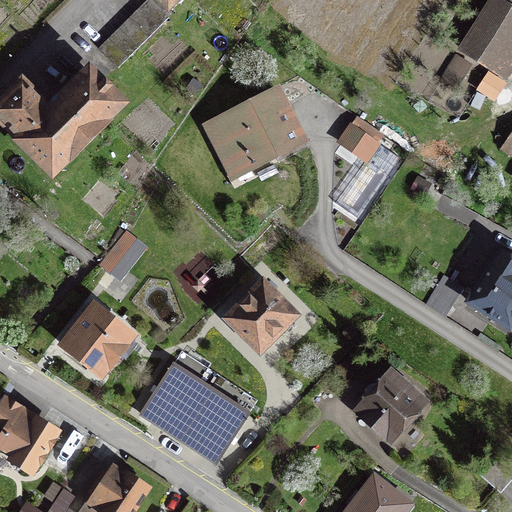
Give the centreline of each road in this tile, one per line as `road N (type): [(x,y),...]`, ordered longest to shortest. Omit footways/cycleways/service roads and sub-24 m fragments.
road 1 (residential): [(0,357),(233,511)]
road 2 (residential): [(0,89),(90,0)]
